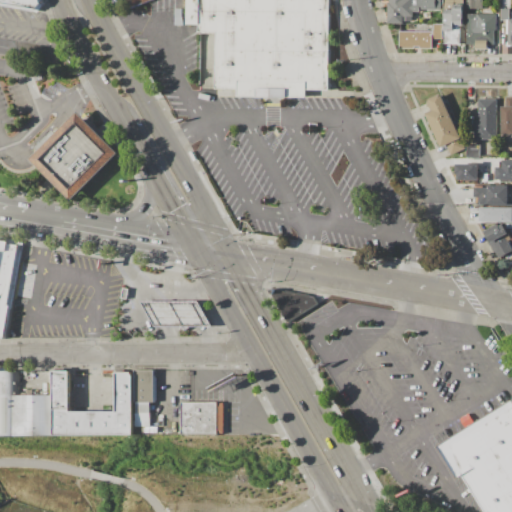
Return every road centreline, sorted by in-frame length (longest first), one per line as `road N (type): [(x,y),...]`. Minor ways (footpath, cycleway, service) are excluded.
road 1 (tertiary): [(511,322),(433,194),(357,0)]
road 2 (residential): [(0,355),(249,351)]
road 3 (primary): [(249,351),(335,503)]
road 4 (primary): [(226,256),(144,107)]
road 5 (primary): [(361,490),(281,352)]
road 6 (primary): [(120,120),(193,250)]
road 7 (tertiary): [(320,272),(453,297)]
road 8 (residential): [(381,74),(511,75)]
road 9 (primary): [(65,7),(120,120)]
road 10 (primary): [(144,107),(88,0)]
